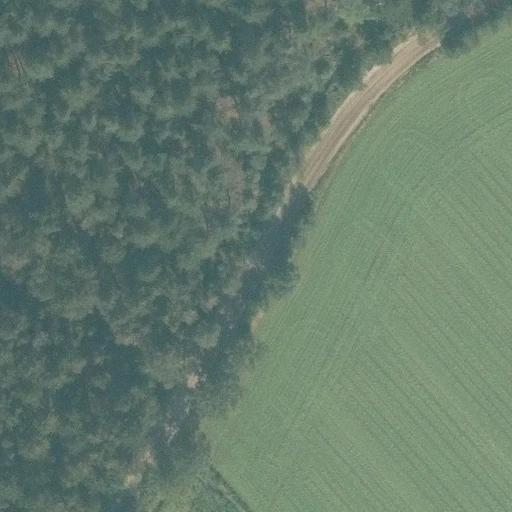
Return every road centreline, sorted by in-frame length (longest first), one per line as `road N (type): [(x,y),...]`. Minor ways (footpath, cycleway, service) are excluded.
road 1 (track): [(498,0),(383,67),(352,101),(116,511)]
road 2 (track): [(0,263),(184,386)]
